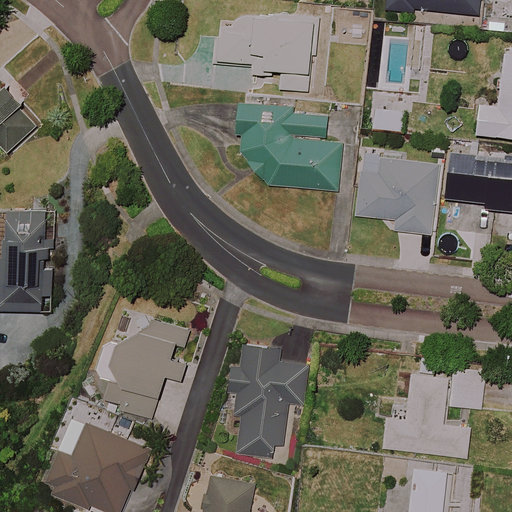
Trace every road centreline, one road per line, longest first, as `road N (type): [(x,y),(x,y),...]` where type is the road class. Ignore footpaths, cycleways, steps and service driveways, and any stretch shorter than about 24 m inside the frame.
road 1 (residential): [(245,261),(177,193),(87,27)]
road 2 (residential): [(245,261),(165,511)]
road 3 (residential): [(511,335),(351,310),(319,288)]
road 4 (residential): [(319,288),(359,277),(511,291)]
